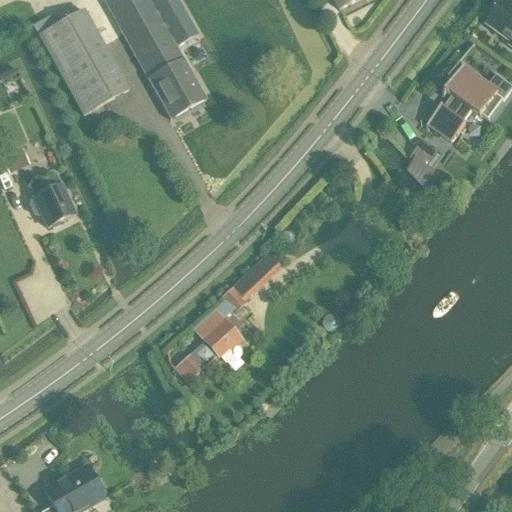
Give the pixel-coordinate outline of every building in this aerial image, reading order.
[(174,0),(99,0),(170,122),(205,102),(175,50),(197,37),(174,0)] [(331,0),(338,13),(364,0),(331,0)] [(511,5),(507,2),(488,27),(511,45),(510,47),(511,48),(511,5)] [(83,12),(37,38),(83,119),(128,93),(83,12)] [(461,67),(475,48),(474,47),(448,82),(449,82),(450,82),(453,85),(441,101),(443,101),(447,95),(453,99),(444,111),(443,110),(443,109),(442,108),(425,132),(426,132),(429,128),(451,145),(466,126),(463,124),(471,112),(481,119),(497,97),(504,103),(511,91),(511,87),(495,75),(494,76),(496,78),(488,88),(461,67)] [(73,218),(54,176),(27,188),(31,198),(33,202),(30,204),(28,208),(33,219),(37,221),(41,219),(46,231),(73,218)] [(269,257),(262,263),(271,274),(278,268),(269,257)] [(225,302),(193,331),(217,359),(228,350),(231,353),(241,343),(221,321),(232,312),(234,314),(244,305),(238,298),(245,291),(238,284),(222,299),(225,302)] [(82,511),(103,501),(86,470),(69,480),(68,479),(43,493),(52,509),(46,511),(82,511)]
